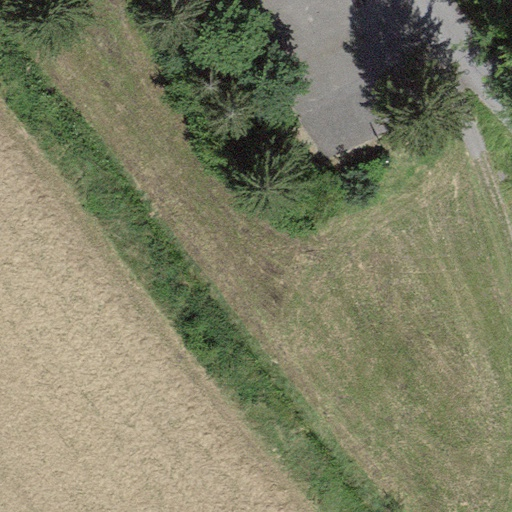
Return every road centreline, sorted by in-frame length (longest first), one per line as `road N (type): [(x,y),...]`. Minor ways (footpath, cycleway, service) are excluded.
road 1 (track): [(427,42),(511,312)]
road 2 (unclassified): [(511,132),(427,42),(413,0)]
